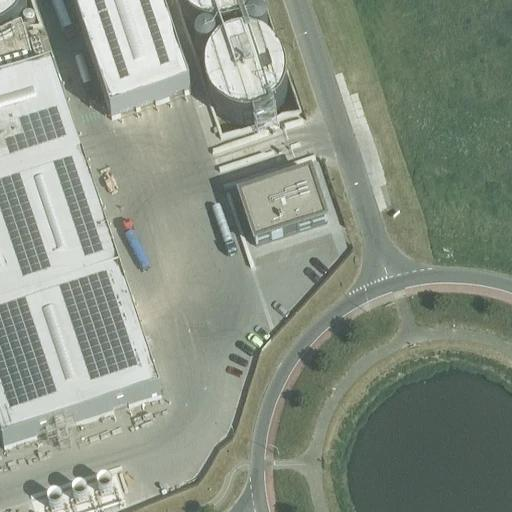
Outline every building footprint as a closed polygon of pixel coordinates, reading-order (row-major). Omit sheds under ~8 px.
[(0,0),(0,39),(4,38),(10,34),(15,29),(20,23),(23,16),(25,9),(26,2),(25,0),(0,0)] [(76,0),(109,99),(189,73),(164,0),(76,0)] [(179,0),(180,6),(182,13),(185,20),(190,25),(195,30),(202,34),(209,37),(216,38),(223,38),(230,37),(237,34),(244,30),(249,25),(253,20),(257,13),(259,6),(259,0),(179,0)] [(209,79),(208,87),(209,94),(211,101),(214,108),(219,114),(224,119),(230,122),(237,125),(245,126),(252,126),(259,125),(266,122),(272,119),(278,114),(282,108),(285,101),(288,94),(288,87),(288,79),(285,72),(282,66),(278,60),(272,55),(266,51),(259,48),(252,47),(244,47),(237,48),(230,51),(224,55),(219,60),(214,66),(211,72),(209,79)] [(0,68),(0,429),(139,384),(33,58),(0,68)] [(318,213),(247,237),(263,286),(334,262),(318,213)]
